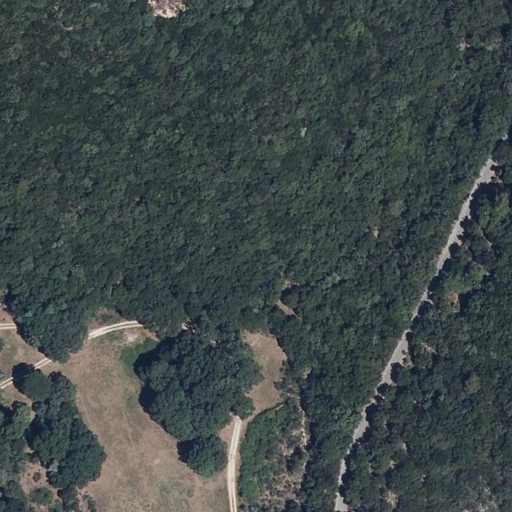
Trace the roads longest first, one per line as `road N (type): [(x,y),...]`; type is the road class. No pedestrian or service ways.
road 1 (track): [(0,384),(83,336),(226,316),(240,324),(243,355),(232,443),(235,511)]
road 2 (unclassified): [(342,511),(346,451),(484,154),(511,111)]
road 3 (track): [(0,326),(270,299),(306,343),(384,376)]
